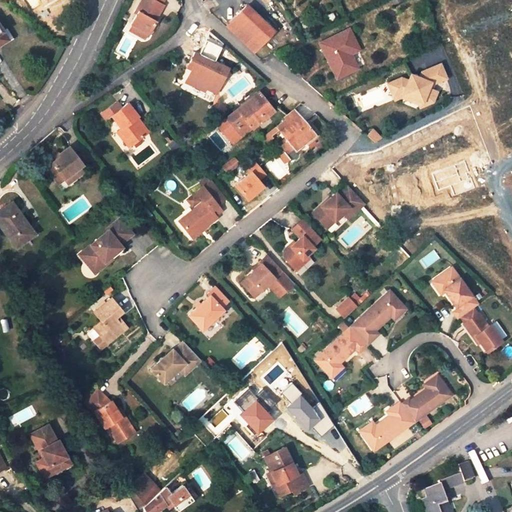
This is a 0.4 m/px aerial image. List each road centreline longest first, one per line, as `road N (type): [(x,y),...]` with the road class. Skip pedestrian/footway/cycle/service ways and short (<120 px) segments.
road 1 (residential): [(156,286),(190,271),(342,146),(344,130),(329,112),(273,79),(199,12)]
road 2 (residential): [(41,116),(72,107),(179,36),(199,12)]
road 3 (residential): [(374,372),(419,338),(433,338),(487,406)]
road 4 (unclassified): [(41,116),(105,0)]
road 5 (tertiary): [(381,482),(487,406)]
